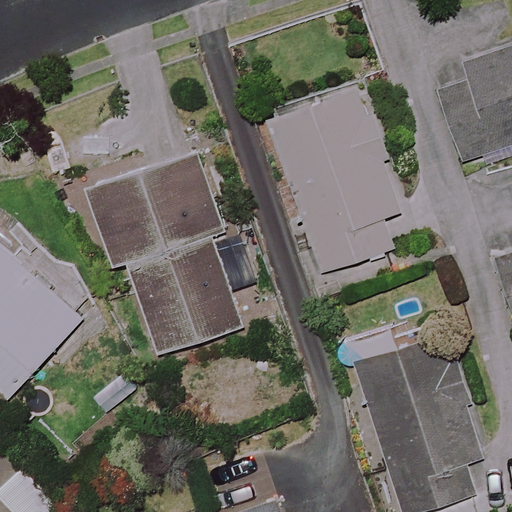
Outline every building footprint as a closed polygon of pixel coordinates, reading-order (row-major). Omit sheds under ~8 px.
[(511,44),(431,67),(459,164),(511,148),(511,44)] [(402,209),(361,84),(266,116),(318,273),(391,248),(380,216),(402,209)] [(223,228),(201,155),(94,188),(118,264),(131,260),(159,353),(239,329),(210,232),(223,228)] [(511,229),(486,238),(511,316),(511,229)] [(84,317),(0,240),(0,388),(10,397),(84,317)] [(484,454),(447,333),(355,361),(400,511),(412,511),(475,493),(465,460),(484,454)] [(256,438),(242,388),(183,406),(197,455),(256,438)] [(59,511),(62,510),(24,465),(0,485),(0,497),(12,511),(59,511)] [(285,511),(280,497),(234,511),(285,511)]
